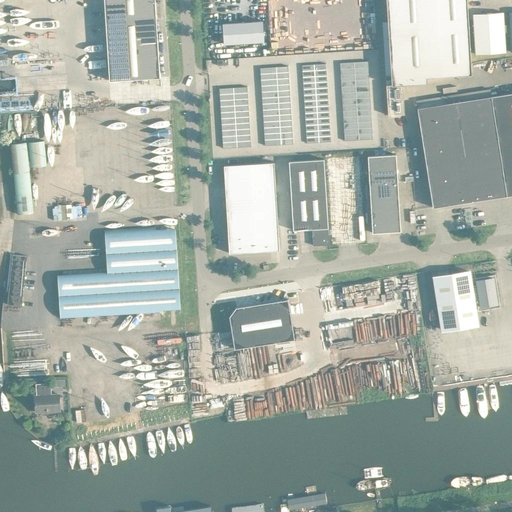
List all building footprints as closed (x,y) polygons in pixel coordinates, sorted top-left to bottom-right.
[(104,0),(109,77),(160,74),(154,0),(104,0)] [(386,0),(391,82),(386,82),(388,112),(404,111),(402,81),(427,80),(426,74),(471,71),(466,0),(386,0)] [(505,50),(503,9),(473,11),(475,51),(505,50)] [(222,21),(223,41),(263,38),(262,18),(222,21)] [(340,60),(345,138),(373,136),(368,58),(340,60)] [(331,138),(326,61),(302,62),(307,140),(331,138)] [(260,65),(265,142),(293,141),(288,63),(260,65)] [(247,83),(219,85),(223,145),(251,143),(247,83)] [(416,98),(432,204),(506,193),(511,191),(511,89),(491,93),(490,86),(416,98)] [(397,179),(396,165),(395,151),(367,153),(372,230),(400,228),(397,179)] [(288,158),(292,217),(293,227),(312,226),(313,243),(329,242),(323,156),(288,158)] [(225,182),(226,198),(229,250),(279,247),(277,226),(277,210),(273,159),(224,162),(225,182)] [(58,292),(60,316),(110,312),(160,309),(160,306),(177,305),(176,285),(179,285),(176,245),(174,245),(172,226),(155,227),(155,224),(104,227),(107,269),(59,273),(61,292),(58,292)] [(433,274),(441,327),(477,321),(474,300),(480,299),(480,303),(496,301),(492,275),(476,277),(477,283),(471,284),(469,269),(433,274)] [(229,313),(234,345),(294,336),(287,296),(235,304),(229,313)] [(49,408),(59,407),(58,391),(49,392),(49,388),(50,388),(49,381),(36,382),(37,392),(34,393),(35,409),(44,408),(44,409),(44,408),(48,408),(49,408)] [(511,451),(489,455),(495,491),(511,488),(511,451)]
